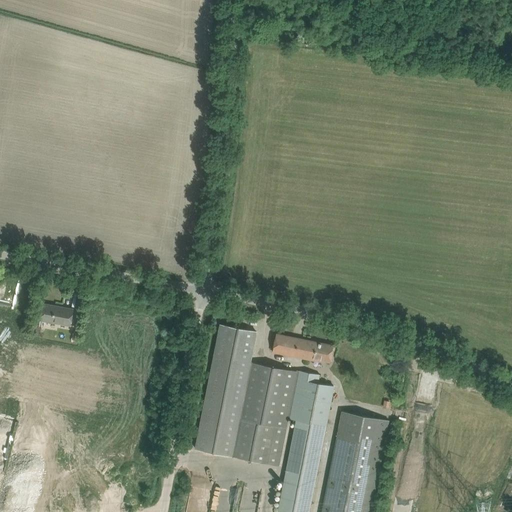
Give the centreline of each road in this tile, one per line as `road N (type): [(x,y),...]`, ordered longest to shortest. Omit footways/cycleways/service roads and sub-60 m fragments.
road 1 (unclassified): [(511,391),(453,354),(396,333),(203,288)]
road 2 (unclassified): [(203,288),(235,0)]
road 3 (unclassified): [(161,511),(203,288)]
road 4 (unclassified): [(203,288),(0,250)]
